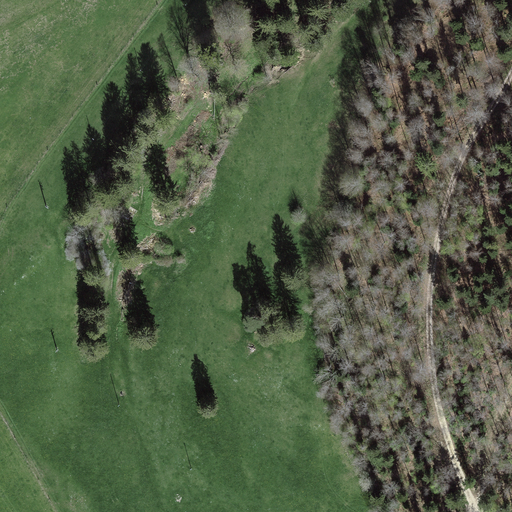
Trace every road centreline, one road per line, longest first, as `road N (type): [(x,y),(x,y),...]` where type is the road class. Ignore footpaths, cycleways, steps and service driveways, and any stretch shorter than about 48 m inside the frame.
road 1 (track): [(472,511),(438,405),(430,275),(450,186),(511,72)]
road 2 (track): [(472,511),(511,392)]
